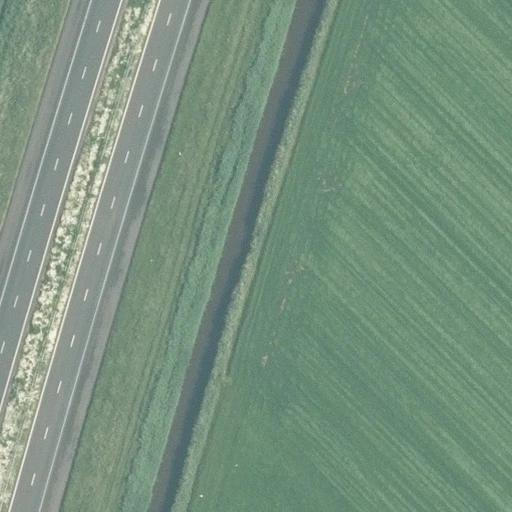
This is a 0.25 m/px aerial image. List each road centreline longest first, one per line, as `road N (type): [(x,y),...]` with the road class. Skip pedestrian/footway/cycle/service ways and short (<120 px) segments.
road 1 (motorway): [(30,511),(180,0)]
road 2 (motorway): [(96,0),(0,340)]
